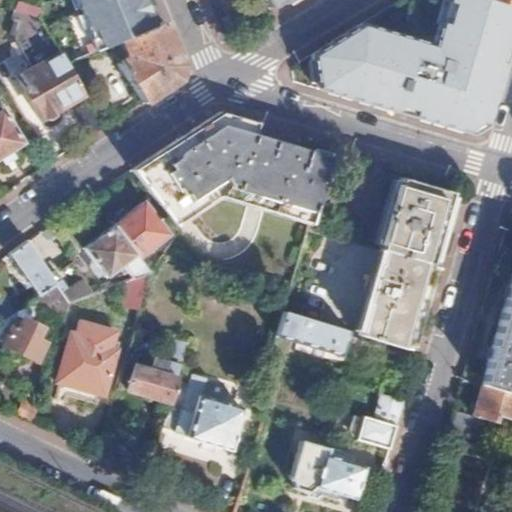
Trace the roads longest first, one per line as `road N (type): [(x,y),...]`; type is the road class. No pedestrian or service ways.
road 1 (residential): [(400,511),(499,170)]
road 2 (residential): [(499,170),(280,104),(226,79)]
road 3 (residential): [(226,79),(0,238)]
road 4 (residential): [(0,432),(162,511)]
road 5 (residential): [(357,0),(226,79)]
